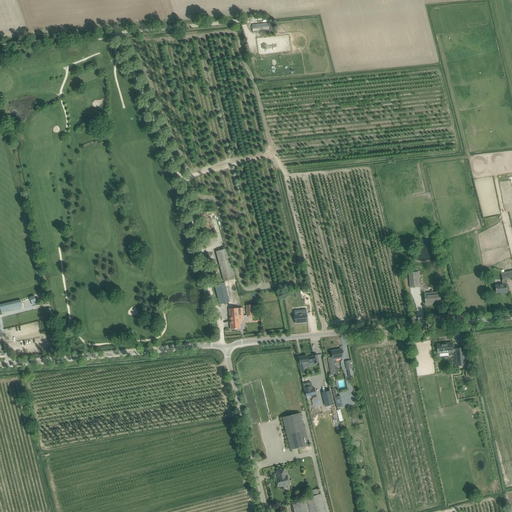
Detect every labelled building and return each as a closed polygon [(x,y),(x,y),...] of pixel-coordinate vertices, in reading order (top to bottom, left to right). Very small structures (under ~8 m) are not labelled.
[(253,33),(261,32),(260,24),(252,25),(253,33)] [(224,281),(229,280),(235,279),(227,249),(221,250),(216,252),(224,281)] [(511,277),(511,270),(501,273),(503,280),(502,280),(502,285),(495,285),(496,293),(503,292),(503,293),(507,293),(506,284),(505,279),(511,277)] [(419,279),(418,272),(409,273),(410,288),(419,287),(418,279),(419,279)] [(220,304),(225,303),(229,302),(224,282),(215,285),(220,304)] [(440,302),(440,297),(439,292),(424,293),(425,299),(424,299),(424,300),(425,300),(425,302),(432,301),(432,303),(440,302)] [(0,311),(0,312),(21,308),(20,300),(0,303),(0,311)] [(246,305),(247,310),(247,315),(258,315),(257,304),(246,305)] [(243,320),(243,315),(242,308),(234,308),(229,309),(231,329),(240,328),(240,320),(243,320)] [(303,313),(294,314),(295,323),(308,322),(306,309),(303,310),(303,313)] [(463,348),(452,349),(452,343),(446,343),(446,344),(441,345),(441,344),(437,344),(437,346),(437,353),(439,353),(440,357),(449,356),(448,352),(455,352),(457,366),(465,365),(464,353),(463,348)] [(328,358),(329,363),(330,371),(331,375),(338,374),(337,368),(336,368),(334,361),(336,361),(336,359),(343,357),(342,354),(341,349),(337,350),(336,351),(336,350),(331,351),(332,357),(328,358)] [(319,363),(318,360),(317,355),(313,356),(307,357),(307,356),(298,357),(299,362),(300,364),(301,371),(306,370),(305,369),(305,367),(315,365),(315,363),(319,363)] [(355,377),(353,368),(351,360),(345,361),(347,370),(349,378),(355,377)] [(284,384),(290,412),(299,410),(293,382),(284,384)] [(311,382),(303,384),(305,390),(306,397),(316,394),(314,388),(312,389),(311,382)] [(332,389),(333,392),(336,406),(343,404),(341,396),(337,397),(336,391),(335,388),(332,389)] [(334,404),(331,391),(322,393),(325,407),(334,404)] [(291,450),(308,446),(300,413),(283,417),(291,450)] [(278,487),(283,486),(289,484),(287,475),(286,476),(285,469),(281,470),(276,471),(277,476),(278,478),(276,478),(278,487)] [(306,492),(307,498),(306,498),(306,500),(292,504),(294,511),(324,511),(320,495),(319,495),(318,489),(306,492)]
